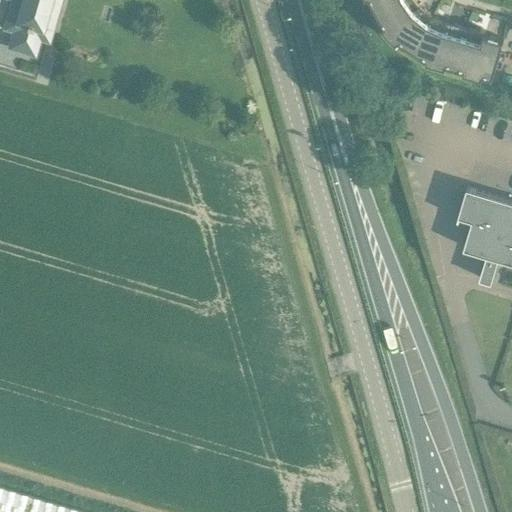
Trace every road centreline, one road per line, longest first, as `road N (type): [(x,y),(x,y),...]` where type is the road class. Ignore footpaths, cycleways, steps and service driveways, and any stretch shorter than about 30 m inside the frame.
road 1 (unclassified): [(406,511),(261,0)]
road 2 (primary): [(477,511),(342,152)]
road 3 (primary): [(342,152),(443,511)]
road 4 (primary): [(342,152),(297,0)]
